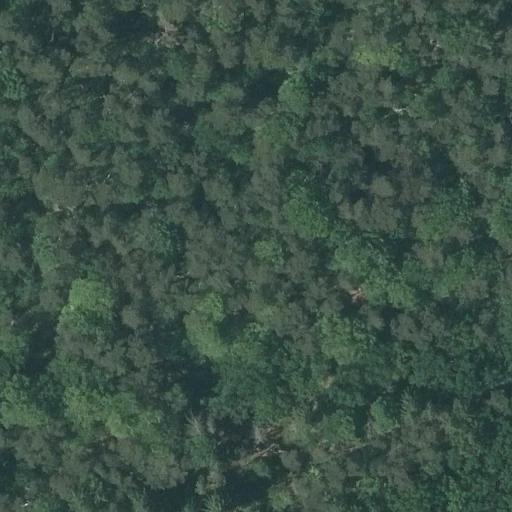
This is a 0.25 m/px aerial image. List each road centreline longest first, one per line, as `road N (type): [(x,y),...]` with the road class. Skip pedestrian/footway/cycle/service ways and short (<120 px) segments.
road 1 (track): [(0,358),(208,378),(393,365)]
road 2 (track): [(393,365),(395,511)]
